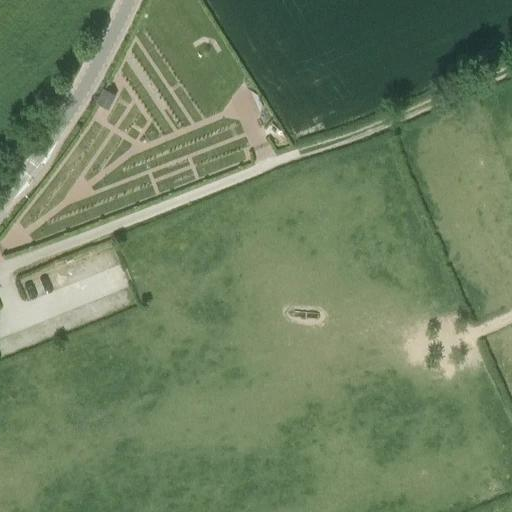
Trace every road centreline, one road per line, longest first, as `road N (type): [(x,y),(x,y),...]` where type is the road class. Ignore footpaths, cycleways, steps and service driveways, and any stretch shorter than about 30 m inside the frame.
road 1 (unclassified): [(303,151),(0,268)]
road 2 (tertiary): [(0,205),(87,81),(128,0)]
road 3 (track): [(511,69),(303,151)]
